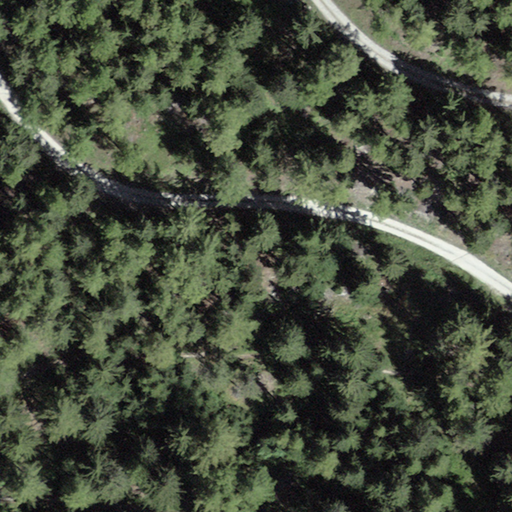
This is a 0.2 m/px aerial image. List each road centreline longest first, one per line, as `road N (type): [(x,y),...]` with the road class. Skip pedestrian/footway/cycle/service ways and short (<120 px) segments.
road 1 (track): [(511,291),(441,247),(373,224),(256,206),(170,205),(98,190),(0,79)]
road 2 (track): [(318,0),(347,37),(393,63),(511,104)]
